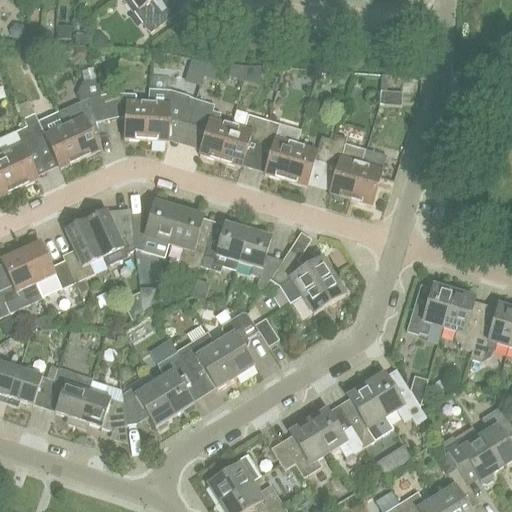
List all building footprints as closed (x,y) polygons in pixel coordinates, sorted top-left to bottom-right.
[(167,2),(165,0),(129,0),(138,12),(134,15),(150,36),(180,15),(169,0),(167,2)] [(72,41),(73,28),(59,27),(58,40),(72,41)] [(43,30),(30,29),(29,35),(29,38),(28,43),(28,44),(41,46),(43,30)] [(76,35),(76,45),(87,45),(87,35),(76,35)] [(76,49),(75,57),(88,58),(89,50),(76,49)] [(204,74),(207,67),(194,63),(189,78),(202,82),(203,78),(204,74)] [(204,74),(203,78),(214,82),(218,68),(207,65),(207,67),(204,74)] [(106,123),(101,99),(97,82),(82,86),(77,98),(80,105),(58,115),(80,163),(100,154),(92,136),(98,133),(97,125),(106,123)] [(380,94),(379,108),(401,109),(402,95),(380,94)] [(149,106),(146,144),(168,145),(170,124),(174,125),(188,129),(195,104),(173,97),(150,95),(149,106)] [(146,144),(149,106),(135,105),(136,97),(113,96),(101,99),(106,123),(118,121),(126,121),(124,142),(146,144)] [(58,115),(38,124),(29,103),(17,109),(27,130),(38,152),(48,147),(60,172),(80,163),(58,115)] [(195,104),(188,129),(189,127),(200,130),(207,132),(199,158),(220,165),(231,129),(219,125),(221,117),(213,114),(214,110),(195,104)] [(271,116),(269,124),(276,126),(278,120),(271,116)] [(261,148),(268,124),(248,118),(244,132),(231,129),(220,165),(241,171),(249,144),(261,148)] [(269,124),(268,124),(261,148),(272,151),(264,178),(285,184),(296,148),(300,133),(287,130),(276,126),(269,124)] [(27,157),(38,152),(27,130),(0,142),(0,152),(3,158),(18,192),(38,182),(27,157)] [(350,203),(366,153),(345,147),(347,141),(335,137),(333,143),(326,167),(337,171),(329,197),(350,203)] [(326,167),(333,143),(321,140),(317,154),(296,148),(285,184),(306,190),(314,164),(326,167)] [(0,200),(18,192),(3,158),(0,152),(0,200)] [(350,203),(371,210),(387,159),(366,153),(350,203)] [(169,247),(179,213),(155,206),(148,230),(144,228),(143,218),(131,219),(135,253),(150,257),(154,243),(169,247)] [(199,272),(200,269),(206,249),(195,246),(203,220),(179,213),(169,247),(183,252),(179,266),(199,272)] [(135,253),(131,219),(131,216),(119,217),(122,238),(118,240),(107,215),(86,224),(103,261),(115,255),(117,261),(135,253)] [(90,267),(103,261),(86,224),(65,234),(77,259),(65,265),(75,287),(83,283),(95,278),(90,267)] [(236,275),(239,266),(248,234),(225,227),(218,252),(206,248),(206,249),(200,269),(221,276),(222,271),(236,275)] [(263,292),(271,282),(279,270),(264,265),(271,240),(248,234),(239,266),(252,270),(250,277),(259,280),(256,290),(263,292)] [(40,246),(37,247),(36,244),(33,243),(25,247),(24,250),(25,253),(21,255),(36,287),(55,278),(62,293),(75,287),(65,265),(65,264),(52,270),(40,246)] [(36,287),(21,255),(16,257),(15,254),(12,253),(4,257),(3,260),(4,262),(1,264),(12,288),(0,294),(0,296),(10,317),(30,308),(27,300),(31,290),(36,287)] [(302,299),(333,280),(321,261),(295,277),(292,272),(300,260),(290,253),(279,270),(271,282),(280,288),(285,296),(296,290),(302,299)] [(333,280),(302,299),(313,318),(345,298),(333,280)] [(83,283),(75,287),(80,296),(88,293),(83,283)] [(443,331),(454,295),(433,289),(425,314),(414,311),(407,335),(418,339),(419,336),(428,339),(431,327),(443,331)] [(469,362),(479,330),(468,327),(475,301),(454,295),(443,331),(456,335),(454,340),(457,346),(461,347),(460,351),(472,354),(469,362)] [(0,321),(10,317),(0,296),(0,321)] [(508,350),(511,338),(511,312),(498,308),(490,334),(479,330),(469,362),(481,366),(484,358),(490,360),(495,350),(496,347),(508,350)] [(227,341),(215,348),(235,381),(255,369),(240,346),(251,340),(259,335),(255,329),(247,317),(243,315),(223,328),(222,333),(227,341)] [(255,329),(259,335),(268,350),(279,343),(265,322),(255,329)] [(235,381),(215,348),(209,338),(178,357),(191,377),(202,370),(216,393),(235,381)] [(191,377),(178,357),(177,355),(157,368),(164,380),(154,386),(175,419),(183,413),(187,416),(193,412),(193,408),(194,407),(179,384),(191,377)] [(0,405),(7,408),(19,372),(0,365),(0,397),(2,398),(0,403),(0,405)] [(68,428),(76,430),(88,395),(73,390),(76,382),(75,376),(58,370),(53,383),(49,396),(60,399),(55,416),(70,421),(68,428)] [(49,396),(53,383),(19,372),(7,408),(16,410),(18,404),(33,409),(39,392),(49,396)] [(420,410),(410,396),(409,393),(399,399),(384,377),(366,388),(386,420),(397,413),(404,425),(411,420),(416,428),(426,421),(420,410)] [(410,396),(420,410),(427,384),(415,380),(410,396)] [(123,407),(102,400),(106,388),(91,383),(88,395),(76,430),(84,433),(86,426),(112,435),(115,425),(125,429),(126,429),(123,407)] [(166,425),(175,419),(154,386),(144,393),(140,386),(122,398),(123,407),(126,429),(138,427),(138,425),(148,419),(155,431),(157,430),(160,433),(166,429),(166,425)] [(366,388),(347,400),(361,423),(351,429),(364,450),(385,438),(377,426),(386,420),(366,388)] [(511,432),(511,430),(500,410),(482,422),(489,434),(479,441),(499,473),(511,464),(511,452),(503,438),(511,432)] [(308,424),(328,456),(338,450),(345,462),(364,450),(351,429),(341,435),(327,413),(308,424)] [(317,463),(328,456),(308,424),(289,436),(304,459),(293,465),(295,467),(304,481),(322,470),(317,463)] [(499,473),(479,441),(472,430),(454,442),(453,440),(442,446),(457,471),(468,488),(478,481),(480,484),(481,484),(483,486),(486,487),(493,483),(494,480),(492,477),(499,473)] [(295,467),(293,465),(281,446),(271,452),(285,474),(295,467)] [(220,506),(252,486),(261,480),(247,458),(237,465),(239,468),(208,487),(220,506)] [(394,472),(387,460),(376,466),(384,479),(394,472)] [(436,501),(443,511),(469,511),(461,498),(471,492),(468,488),(457,471),(447,477),(454,489),(436,501)] [(255,511),(273,511),(282,507),(270,489),(258,497),(252,486),(220,506),(223,511),(251,511),(254,510),(255,511)] [(429,505),(422,502),(418,495),(400,507),(402,511),(443,511),(436,501),(429,505)] [(329,500),(321,505),(326,511),(334,507),(329,500)]
